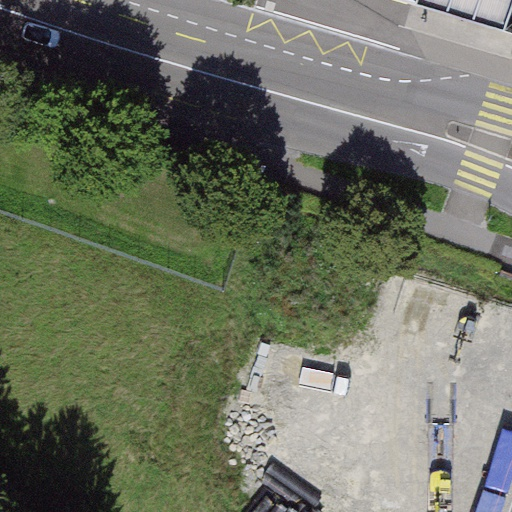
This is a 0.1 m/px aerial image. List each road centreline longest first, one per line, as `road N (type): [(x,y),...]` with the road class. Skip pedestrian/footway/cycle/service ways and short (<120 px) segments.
road 1 (primary): [(0,1),(402,117)]
road 2 (primary): [(402,117),(511,186)]
